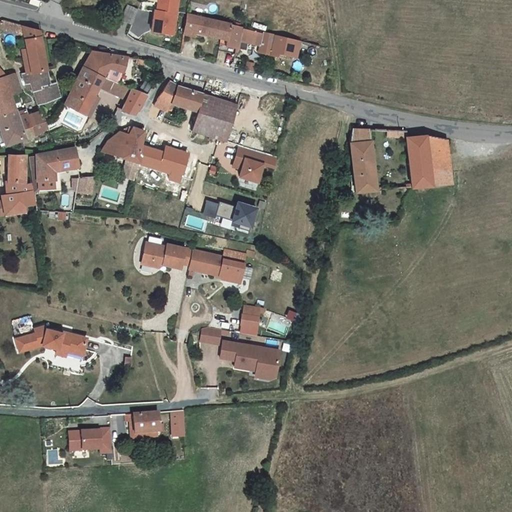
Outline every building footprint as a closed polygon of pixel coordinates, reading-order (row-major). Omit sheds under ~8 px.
[(161,33),(167,0),(147,0),(147,2),(149,3),(148,9),(145,9),(141,29),(161,33)] [(121,25),(127,8),(117,5),(109,21),(121,25)] [(216,19),(176,11),(172,31),(187,34),(190,28),(213,33),(216,19)] [(216,19),(213,33),(213,39),(223,41),(225,31),(227,21),(216,19)] [(0,28),(24,35),(23,25),(2,20),(0,28)] [(227,21),(225,31),(233,32),(232,35),(250,39),(249,46),(262,48),(264,39),(270,40),(270,44),(290,49),(292,34),(227,21)] [(26,71),(46,68),(39,30),(23,25),(24,35),(26,48),(29,65),(25,67),(26,71)] [(93,51),(84,66),(104,77),(109,68),(124,71),(128,57),(93,51)] [(84,66),(66,102),(84,113),(104,77),(84,66)] [(32,82),(38,102),(60,96),(56,81),(49,82),(46,68),(26,71),(22,72),(25,82),(25,83),(32,82)] [(15,73),(18,84),(25,82),(22,72),(15,73)] [(1,76),(0,76),(0,114),(15,109),(15,105),(11,93),(19,91),(20,90),(18,84),(15,73),(9,74),(5,75),(1,76)] [(172,104),(195,111),(200,92),(175,85),(167,81),(157,98),(172,104)] [(147,92),(133,87),(121,109),(135,112),(147,92)] [(210,135),(221,98),(200,92),(195,111),(190,130),(210,135)] [(157,98),(153,106),(166,112),(168,107),(170,108),(172,104),(157,98)] [(210,135),(223,138),(235,102),(221,98),(210,135)] [(23,110),(22,103),(15,105),(15,109),(17,113),(23,110)] [(15,109),(0,114),(0,128),(5,143),(33,134),(30,122),(29,122),(21,124),(17,113),(15,109)] [(23,110),(17,113),(21,124),(29,122),(29,121),(30,119),(27,110),(23,110)] [(30,122),(33,134),(47,128),(45,122),(43,116),(42,113),(30,119),(29,121),(29,122),(30,122)] [(103,140),(98,150),(124,158),(119,175),(131,178),(135,161),(138,144),(140,129),(128,126),(126,132),(118,129),(117,130),(109,136),(105,138),(103,140)] [(363,140),(361,129),(343,130),(343,142),(359,141),(363,140)] [(441,177),(437,136),(420,132),(418,132),(395,134),(402,183),(441,177)] [(361,169),(359,141),(343,142),(347,190),(367,187),(366,169),(361,169)] [(143,145),(138,144),(135,161),(167,171),(166,177),(176,180),(183,153),(162,146),(161,151),(143,145)] [(35,179),(34,179),(34,190),(55,189),(54,170),(59,169),(77,164),(73,145),(35,155),(35,179)] [(263,165),(267,154),(241,146),(236,163),(244,166),(242,171),(240,177),(259,183),(265,166),(263,165)] [(23,154),(6,154),(7,180),(5,180),(6,193),(1,193),(2,208),(2,215),(24,211),(23,205),(32,203),(29,190),(23,190),(23,184),(24,183),(23,154)] [(83,191),(85,175),(73,176),(71,190),(83,191)] [(216,214),(220,203),(208,199),(203,214),(215,217),(216,214)] [(257,207),(238,201),(237,206),(220,201),(220,203),(216,214),(233,220),(240,222),(239,227),(249,230),(257,207)] [(174,257),(182,259),(186,244),(160,237),(159,240),(139,235),(134,256),(150,260),(155,257),(173,262),(174,257)] [(186,244),(182,259),(181,262),(212,270),(213,273),(232,277),(236,259),(216,254),(216,251),(186,244)] [(256,305),(240,303),(236,328),(252,330),(256,305)] [(196,322),(191,324),(189,336),(207,338),(209,324),(196,322)] [(79,353),(83,338),(59,331),(58,334),(45,330),(45,326),(32,332),(33,334),(15,341),(19,351),(41,344),(53,348),(53,352),(63,355),(64,352),(73,355),(74,351),(79,353)] [(225,354),(224,361),(240,363),(240,361),(245,362),(245,364),(259,366),(260,366),(265,362),(268,342),(212,335),(209,352),(225,354)] [(161,411),(164,436),(176,434),(173,409),(161,411)] [(148,432),(146,413),(123,415),(125,432),(148,432)] [(101,428),(90,429),(90,431),(60,434),(61,452),(92,449),(92,453),(103,452),(101,428)]
